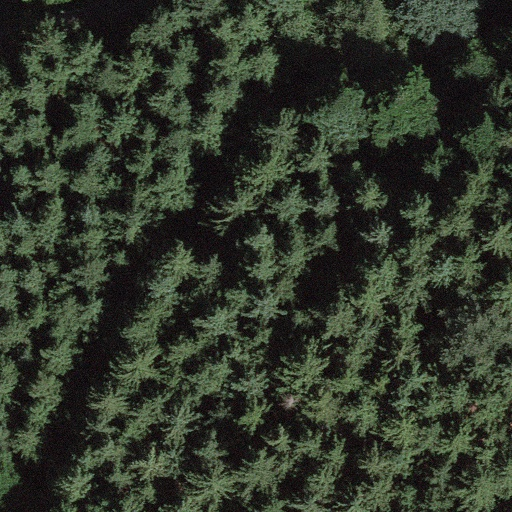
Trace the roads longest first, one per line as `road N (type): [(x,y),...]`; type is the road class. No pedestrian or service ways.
road 1 (track): [(362,0),(95,348),(24,511)]
road 2 (track): [(124,0),(0,45)]
